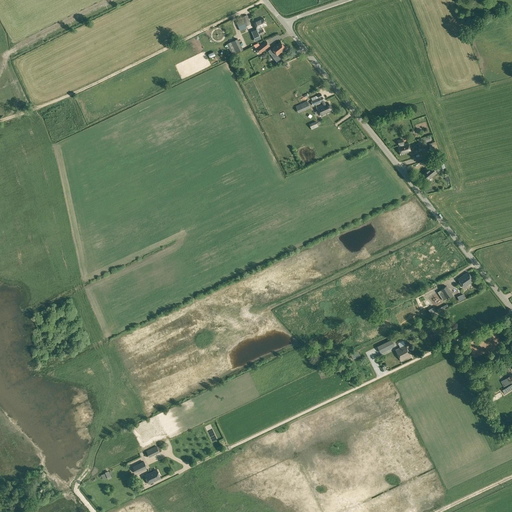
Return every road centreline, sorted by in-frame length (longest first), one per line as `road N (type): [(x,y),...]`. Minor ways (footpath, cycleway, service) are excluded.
road 1 (tertiary): [(511,311),(283,22)]
road 2 (track): [(265,0),(0,121)]
road 3 (track): [(103,0),(8,53),(18,115)]
